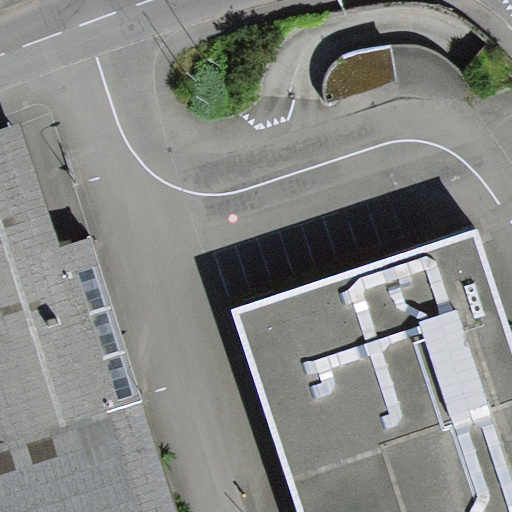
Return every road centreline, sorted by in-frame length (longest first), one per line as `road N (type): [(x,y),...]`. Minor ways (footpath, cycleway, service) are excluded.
road 1 (unknown): [(147,196),(405,151),(454,155),(498,191),(511,214)]
road 2 (unknown): [(147,196),(241,511)]
road 3 (unknown): [(116,4),(147,196)]
road 4 (tertiary): [(127,0),(0,50)]
